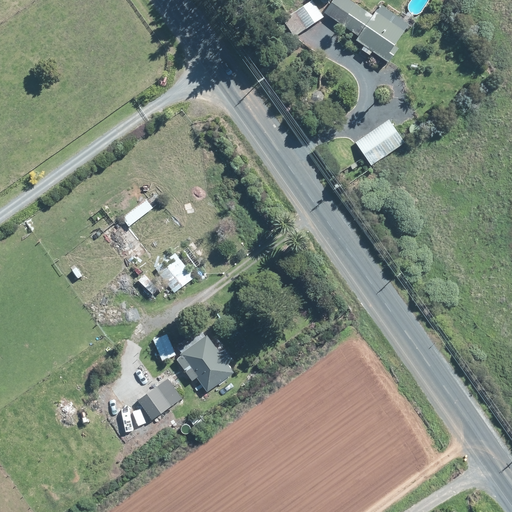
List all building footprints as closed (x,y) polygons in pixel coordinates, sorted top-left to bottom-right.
[(376,18),(351,0),(336,0),(325,17),(345,31),(386,61),(410,27),(383,8),(376,18)] [(316,25),(304,9),(285,22),(297,39),(316,25)] [(405,145),(390,122),(357,144),(372,167),(405,145)] [(155,209),(148,200),(124,218),(131,227),(155,209)] [(196,278),(177,254),(157,269),(177,294),(196,278)] [(159,286),(147,274),(140,281),(151,293),(159,286)] [(190,339),(182,326),(173,331),(182,345),(190,339)] [(178,355),(168,335),(155,341),(165,361),(178,355)] [(226,355),(212,335),(178,359),(194,381),(199,377),(209,391),(237,371),(226,355)] [(184,398),(170,379),(160,387),(174,405),(184,398)] [(172,407),(159,388),(141,400),(154,420),(172,407)]
